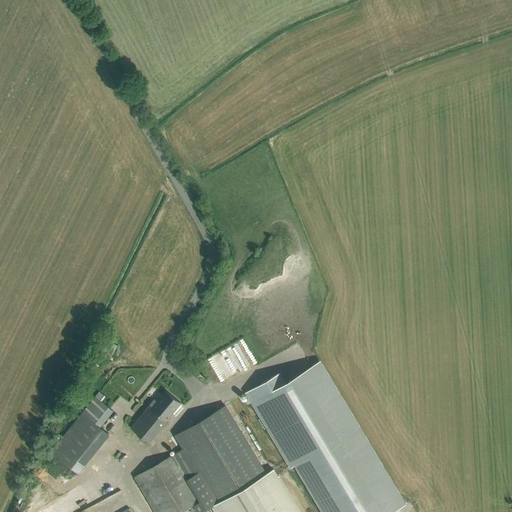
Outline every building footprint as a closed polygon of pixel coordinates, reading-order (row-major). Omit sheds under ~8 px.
[(278,373),(245,393),(290,467),(296,463),(325,511),(390,511),(403,505),(318,362),(283,383),(278,373)] [(165,421),(180,402),(166,390),(157,401),(154,398),(130,427),(149,443),(166,422),(165,421)] [(95,397),(83,412),(51,451),(77,473),(109,434),(101,427),(114,411),(95,397)] [(220,501),(265,474),(224,405),(174,435),(183,449),(134,477),(155,511),(180,511),(201,500),(188,477),(201,469),(220,501)] [(53,511),(95,511),(94,507),(116,498),(111,485),(86,494),(92,508),(85,511),(81,501),(53,511)]
